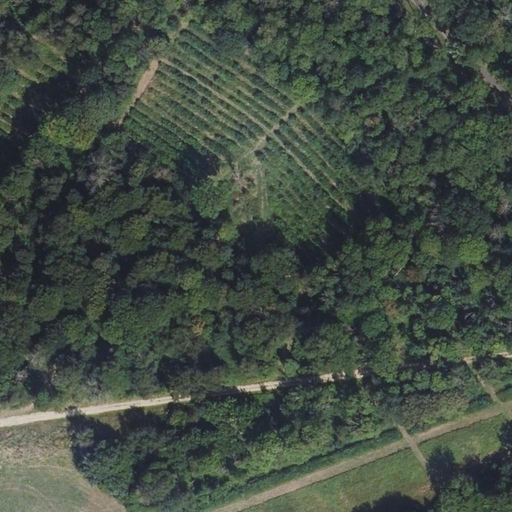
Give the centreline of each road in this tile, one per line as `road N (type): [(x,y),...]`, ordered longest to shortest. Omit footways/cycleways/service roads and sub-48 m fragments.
road 1 (unclassified): [(0,422),(511,353)]
road 2 (track): [(148,0),(0,179)]
road 3 (unclassified): [(413,0),(511,100)]
